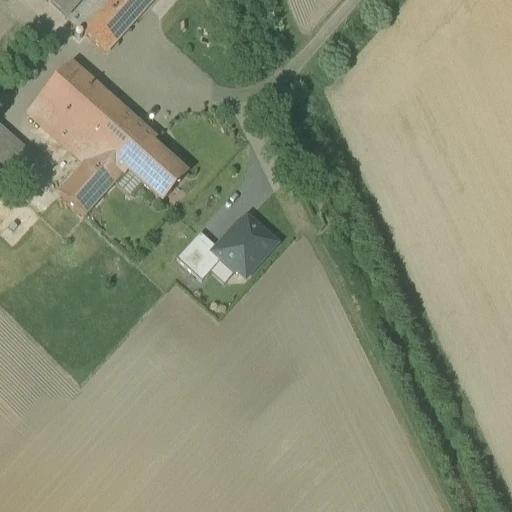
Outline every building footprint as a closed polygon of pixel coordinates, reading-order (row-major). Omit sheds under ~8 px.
[(43,0),(66,20),(84,0),(43,0)] [(87,0),(68,22),(105,55),(154,0),(87,0)] [(155,144),(70,68),(27,117),(85,168),(59,196),(84,218),(113,186),(114,186),(123,176),(124,177),(125,178),(128,174),(152,147),(155,144)] [(33,162),(0,132),(0,175),(11,185),(33,162)] [(152,147),(128,174),(142,187),(162,204),(186,178),(152,147)] [(128,174),(125,178),(124,177),(115,187),(130,200),(142,187),(128,174)]
